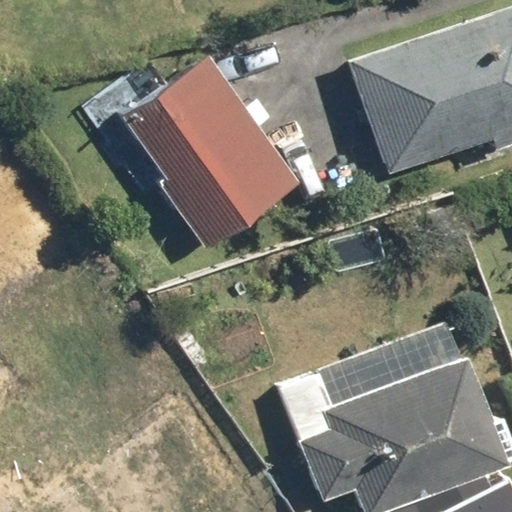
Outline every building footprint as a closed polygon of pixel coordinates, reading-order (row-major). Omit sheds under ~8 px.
[(511,0),(503,0),(348,53),(386,163),(511,119),(511,0)] [(209,243),(298,175),(204,53),(115,122),(209,243)] [(0,395),(38,366),(15,337),(0,348),(0,395)] [(323,427),(300,436),(321,491),(344,482),(354,511),(355,511),(505,456),(466,353),(316,409),(323,427)] [(0,492),(0,511),(221,511),(254,490),(184,391),(50,487),(36,467),(0,492)]
